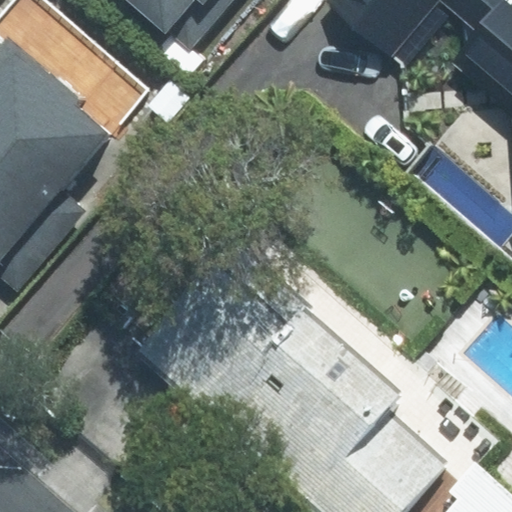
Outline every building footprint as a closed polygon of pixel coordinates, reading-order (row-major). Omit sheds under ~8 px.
[(0,257),(7,264),(157,97),(49,0),(44,0),(0,49),(0,257)] [(145,0),(176,29),(204,0),(145,0)] [(511,0),(338,0),(394,54),(447,0),(453,0),(485,31),(459,58),(511,109),(511,0)] [(255,211),(137,343),(326,511),(511,511),(511,475),(484,451),(502,431),(255,211)] [(186,405),(106,327),(61,374),(141,452),(186,405)]
